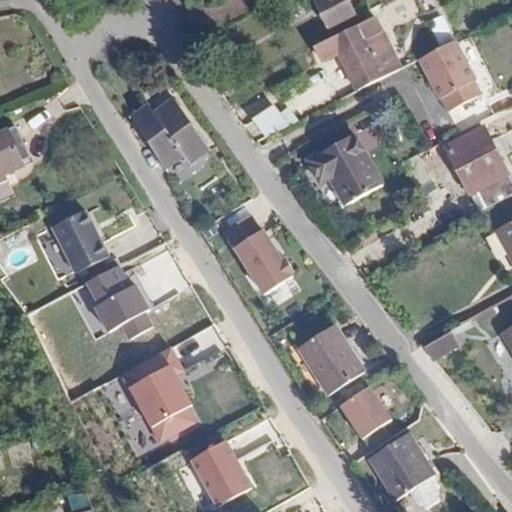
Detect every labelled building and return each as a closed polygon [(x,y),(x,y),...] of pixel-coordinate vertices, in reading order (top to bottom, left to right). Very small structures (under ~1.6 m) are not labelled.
[(317,0),(330,26),(355,14),(349,1),(352,0),(317,0)] [(460,36),(447,10),(433,17),(446,43),(456,38),(460,36)] [(381,11),(364,19),(385,62),(403,53),(381,11)] [(385,62),(364,19),(316,44),(323,58),(341,49),(358,82),(374,75),(371,69),(385,62)] [(478,79),(456,38),(446,43),(422,56),(442,95),(443,95),(450,109),(461,131),(479,121),(494,113),(483,93),(477,80),(478,79)] [(385,62),(391,72),(408,63),(403,53),(385,62)] [(391,72),(385,62),(371,69),(374,75),(358,82),(360,87),(391,72)] [(161,161),(164,166),(184,153),(189,161),(213,146),(176,97),(154,109),(151,105),(134,114),(161,161)] [(134,114),(151,105),(149,101),(131,110),(134,113),(134,114)] [(256,113),(268,135),(288,125),(284,116),(277,103),(256,113)] [(284,116),(288,125),(300,119),(294,111),(284,116)] [(0,172),(28,158),(13,128),(0,134),(0,172)] [(476,189),(487,208),(511,195),(511,182),(484,128),(464,137),(467,144),(449,153),(468,192),(476,189)] [(345,204),(382,184),(356,136),(308,162),(320,183),(330,179),(345,204)] [(446,146),(449,153),(467,144),(464,137),(446,146)] [(402,161),(418,188),(431,180),(417,153),(402,161)] [(109,257),(85,210),(52,227),(76,273),(109,257)] [(511,225),(493,236),(511,271),(511,225)] [(298,273),(268,227),(238,248),(268,293),(298,273)] [(331,327),(300,347),(330,391),(364,369),(355,354),(351,357),(331,327)] [(511,327),(503,333),(511,347),(511,327)] [(458,344),(451,329),(423,344),(433,358),(458,344)] [(186,373),(175,349),(128,375),(161,446),(198,425),(190,408),(196,405),(182,378),(186,373)] [(396,421),(374,388),(344,407),(366,440),(396,421)] [(371,457),(398,498),(408,492),(414,501),(426,501),(432,496),(434,484),(418,457),(423,454),(410,434),(371,457)] [(254,486),(228,440),(193,459),(218,506),(254,486)]
